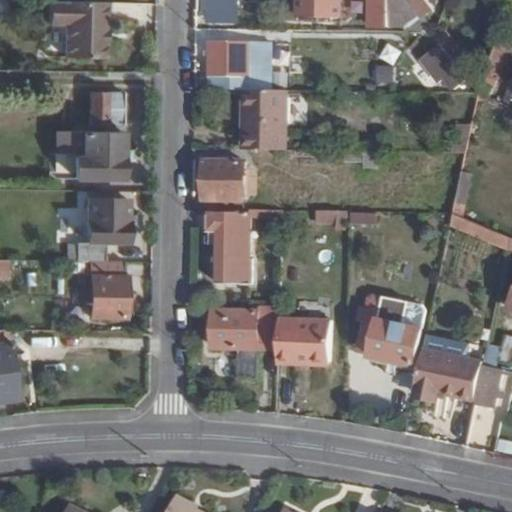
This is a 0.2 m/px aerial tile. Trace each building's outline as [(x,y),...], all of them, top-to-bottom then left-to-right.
[(106,0),(88,0),(47,0),(48,22),(64,22),(64,54),(104,54),(105,40),(106,0)] [(240,25),(241,0),(207,0),(207,24),(240,25)] [(340,0),(299,0),(299,15),(340,16),(340,0)] [(371,0),(371,26),(388,26),(388,10),(399,10),(410,22),(419,16),(409,3),(407,0),(371,0)] [(419,16),(421,18),(431,12),(421,0),(413,0),(409,3),(419,16)] [(417,31),(431,32),(421,18),(419,16),(410,22),(417,31)] [(243,89),(271,90),(271,75),(251,75),(251,51),(257,51),(257,43),(210,43),(209,89),(243,89)] [(511,50),(496,43),(477,93),(488,98),(491,89),(493,90),(497,78),(502,80),(511,53),(511,50)] [(439,81),(457,67),(440,44),(421,57),(439,81)] [(251,75),(271,75),(271,51),(257,51),(251,51),(251,75)] [(285,150),(286,90),(271,90),(243,89),(243,122),(247,122),(245,149),(247,149),(285,150)] [(122,123),(122,93),(89,93),(89,123),(122,123)] [(54,178),(74,179),(74,157),(81,157),(81,132),(55,131),(54,178)] [(122,179),(122,132),(81,132),(81,157),(74,157),(74,179),(122,179)] [(379,160),(378,151),(364,151),(365,157),(365,161),(379,160)] [(210,212),(242,212),(243,200),(246,200),(247,163),(205,162),(205,199),(211,199),(210,212)] [(89,260),(103,260),(104,242),(127,241),(127,221),(125,221),(124,198),(87,198),(87,240),(61,240),(60,259),(89,260)] [(284,218),(284,210),(251,210),(250,213),(250,218),(284,218)] [(347,238),(348,211),(319,211),(320,223),(340,224),(339,239),(347,238)] [(378,227),(380,215),(355,211),(353,224),(378,227)] [(250,218),(250,213),(242,212),(210,212),(210,232),(222,232),(222,245),(222,285),(251,285),(252,259),(249,259),(250,218)] [(511,244),(511,238),(455,213),(453,224),(511,251),(511,248),(511,244)] [(209,245),(222,245),(222,232),(210,232),(209,245)] [(8,259),(0,258),(0,274),(8,275),(8,259)] [(124,276),(123,260),(103,260),(89,260),(89,292),(89,303),(89,317),(126,316),(127,277),(124,276)] [(415,364),(428,305),(386,296),(372,355),(374,356),(415,364)] [(281,318),(281,305),(259,305),(258,311),(211,309),(210,347),(236,347),(236,377),(255,379),(257,349),(279,350),(281,318)] [(279,350),(279,362),(297,363),(297,358),(329,359),(331,319),(281,318),(279,350)] [(489,348),(429,334),(416,389),(438,394),(440,388),(450,391),(478,397),(481,386),(485,365),(489,348)] [(505,350),(493,345),(488,357),(511,366),(511,364),(511,335),(505,350)] [(0,405),(11,404),(10,400),(16,399),(8,340),(0,341),(0,405)] [(414,368),(415,364),(374,356),(374,361),(414,368)] [(478,397),(475,411),(491,413),(495,389),(481,386),(478,397)] [(192,506),(176,498),(168,511),(194,511),(190,510),(192,506)]
